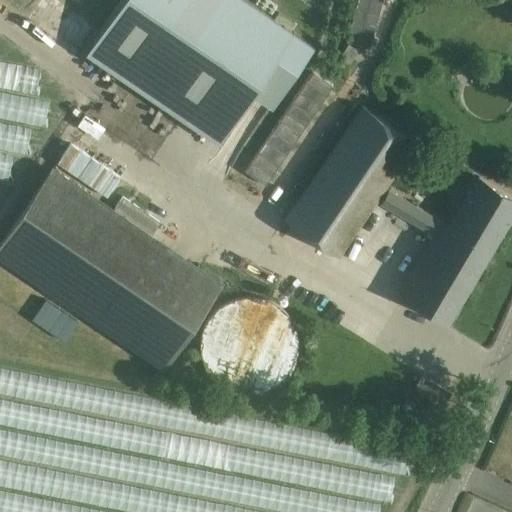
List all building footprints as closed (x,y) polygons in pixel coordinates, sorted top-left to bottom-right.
[(280,96),(314,46),(246,0),(121,0),(93,42),(226,132),(260,82),(280,96)] [(360,103),(283,219),(339,256),(418,140),(360,103)] [(219,282),(195,266),(52,169),(0,246),(0,255),(162,366),(219,282)] [(448,321),(492,249),(511,214),(511,196),(479,176),(449,225),(389,189),(381,203),(428,231),(425,235),(430,238),(429,239),(435,242),(403,295),(448,321)] [(175,213),(184,218),(193,202),(184,198),(175,213)] [(155,221),(123,199),(116,209),(149,231),(155,221)] [(216,238),(209,243),(223,263),(229,258),(216,238)] [(298,345),(296,335),(294,326),(288,316),(283,310),(276,304),(267,299),(258,297),(249,296),(241,297),(232,300),(223,304),(216,310),(211,316),(205,326),(202,335),(201,345),(202,354),(205,364),(209,371),(215,378),(222,385),(231,389),(238,392),(248,393),(258,392),(267,389),(274,386),(283,379),(288,373),(294,364),(297,354),(298,345)]
